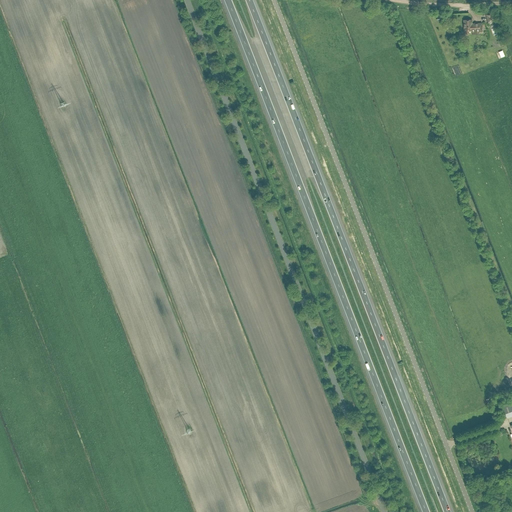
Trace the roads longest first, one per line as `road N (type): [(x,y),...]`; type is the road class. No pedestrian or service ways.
road 1 (motorway): [(228,0),(426,511)]
road 2 (motorway): [(447,511),(249,0)]
road 3 (unclassified): [(472,511),(274,0)]
road 4 (tertiary): [(384,511),(186,0)]
